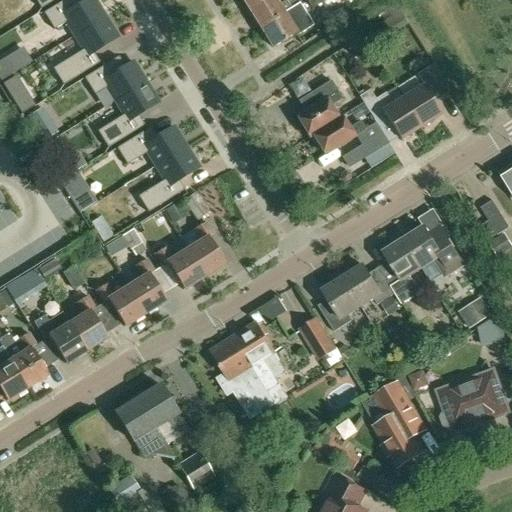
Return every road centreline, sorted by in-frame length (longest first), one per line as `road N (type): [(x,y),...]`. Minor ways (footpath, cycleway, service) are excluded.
road 1 (residential): [(0,444),(300,257)]
road 2 (residential): [(300,257),(150,0)]
road 3 (residential): [(300,257),(511,130)]
